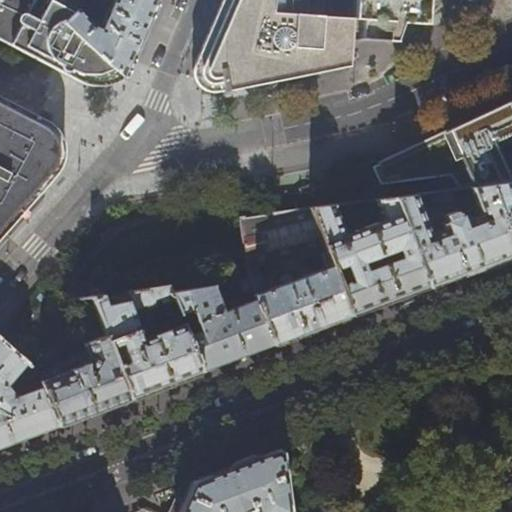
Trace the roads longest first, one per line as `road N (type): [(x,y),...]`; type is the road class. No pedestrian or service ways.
road 1 (primary): [(511,301),(0,494)]
road 2 (residential): [(139,138),(161,150),(357,114),(511,43)]
road 3 (residential): [(139,138),(0,295)]
road 4 (residential): [(197,0),(139,138)]
